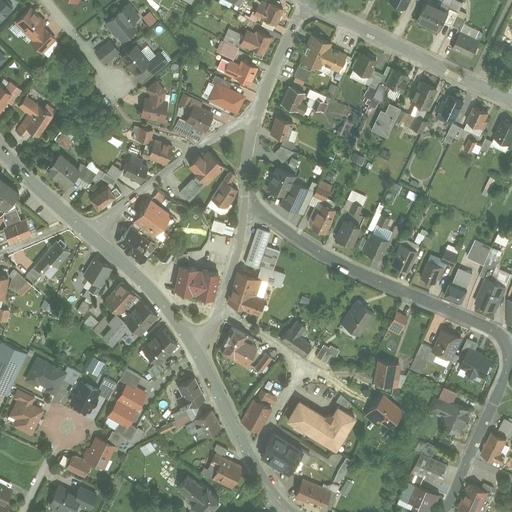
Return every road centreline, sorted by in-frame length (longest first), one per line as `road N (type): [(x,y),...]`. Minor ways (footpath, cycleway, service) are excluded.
road 1 (residential): [(511,357),(506,341),(481,325),(315,252),(247,204)]
road 2 (residential): [(304,4),(511,101)]
road 3 (residential): [(251,458),(304,366),(218,312)]
road 4 (residential): [(92,234),(124,199),(252,115)]
road 5 (residential): [(444,511),(511,358)]
road 6 (tertiary): [(190,343),(162,302),(92,234)]
road 7 (tertiary): [(251,458),(190,343)]
road 8 (tertiary): [(92,234),(0,148)]
road 9 (residential): [(252,115),(304,4)]
